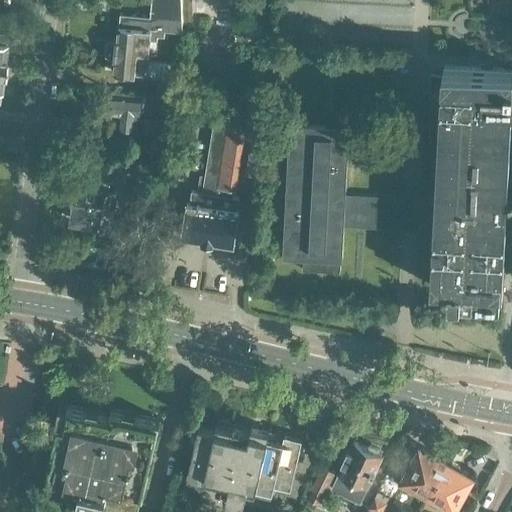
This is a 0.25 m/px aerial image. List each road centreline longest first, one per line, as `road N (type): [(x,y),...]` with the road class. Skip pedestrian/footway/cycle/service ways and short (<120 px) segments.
road 1 (tertiary): [(19,301),(511,414)]
road 2 (residential): [(19,301),(51,0)]
road 3 (unknown): [(177,354),(164,440),(131,511)]
